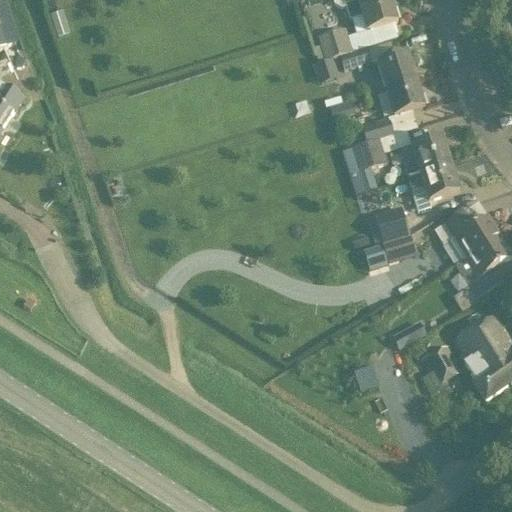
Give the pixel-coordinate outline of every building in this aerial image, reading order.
[(0,0),(0,52),(20,46),(3,0),(0,0)] [(332,0),(334,7),(341,11),(345,9),(349,23),(361,19),(366,35),(396,25),(388,0),(332,0)] [(511,0),(501,0),(504,17),(511,16),(511,0)] [(56,40),(67,37),(61,15),(49,18),(56,40)] [(324,66),(339,61),(352,57),(345,33),(316,42),(321,56),(312,59),(316,69),(324,66)] [(352,57),(339,61),(343,75),(370,67),(365,53),(352,57)] [(376,67),(385,93),(415,84),(407,58),(376,67)] [(393,121),(424,111),(415,84),(385,93),(393,121)] [(0,135),(20,105),(0,92),(0,135)] [(388,125),(361,133),(365,146),(392,138),(388,125)] [(398,155),(407,182),(449,169),(441,142),(398,155)] [(359,176),(387,168),(380,144),(380,143),(366,147),(351,153),(359,176)] [(449,169),(407,182),(411,196),(424,191),(428,205),(458,196),(449,169)] [(372,252),(382,250),(410,241),(401,211),(372,220),(374,225),(365,227),(372,252)] [(500,241),(487,220),(474,228),(466,214),(434,235),(443,249),(449,245),(460,264),(500,241)] [(351,246),(353,253),(369,249),(366,241),(351,246)] [(415,260),(410,241),(382,250),(387,269),(415,260)] [(500,272),(498,270),(511,261),(511,260),(500,241),(460,264),(454,268),(461,278),(476,303),(501,287),(495,277),(499,275),(500,272)] [(464,370),(475,386),(472,388),(485,406),(511,386),(511,349),(495,321),(450,347),(465,369),(464,370)] [(420,326),(405,334),(405,335),(400,338),(405,351),(427,339),(420,326)] [(455,363),(447,350),(421,365),(429,380),(423,383),(432,399),(449,389),(447,386),(459,378),(451,365),(455,363)]
